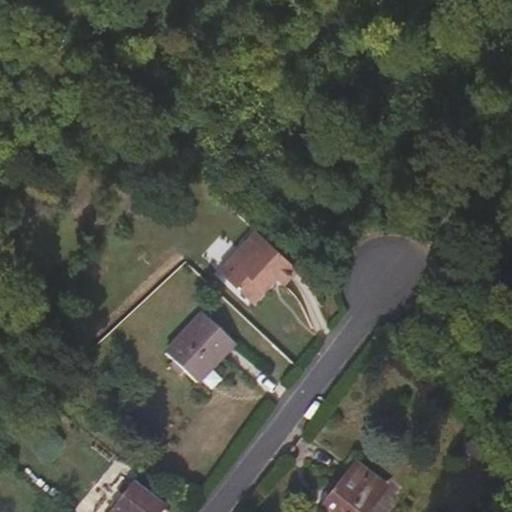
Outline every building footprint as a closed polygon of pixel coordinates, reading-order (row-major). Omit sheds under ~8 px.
[(280,288),(294,272),(268,246),(253,233),(215,274),(248,305),(272,280),(280,288)] [(53,314),(77,291),(65,277),(40,299),(53,314)] [(162,355),(170,363),(166,367),(175,377),(180,372),(194,385),(231,345),(199,315),(162,355)] [(323,511),(365,511),(383,488),(352,465),(319,508),(323,511)] [(147,511),(123,493),(108,511),(147,511)]
